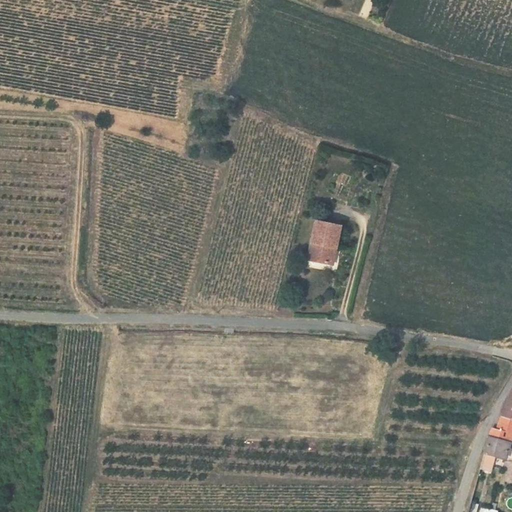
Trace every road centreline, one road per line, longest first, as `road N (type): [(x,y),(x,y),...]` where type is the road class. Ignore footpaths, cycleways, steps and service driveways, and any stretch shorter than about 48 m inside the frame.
road 1 (unclassified): [(0,315),(345,324),(511,357)]
road 2 (residential): [(511,385),(482,432),(457,511)]
road 3 (unknown): [(345,324),(363,225),(347,208)]
